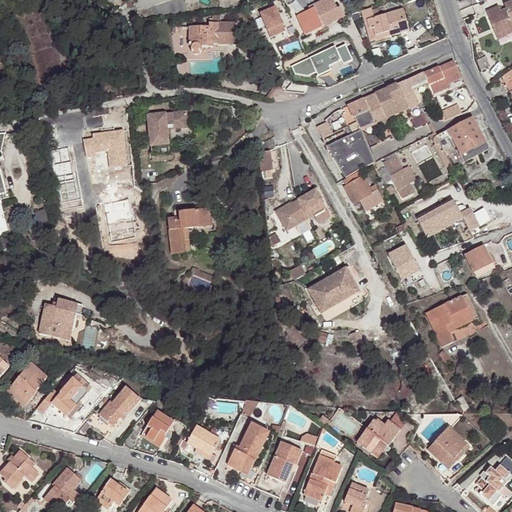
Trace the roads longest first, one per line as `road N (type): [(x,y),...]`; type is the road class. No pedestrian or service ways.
road 1 (residential): [(252,511),(188,479),(0,424)]
road 2 (residential): [(336,177),(312,122),(462,52)]
